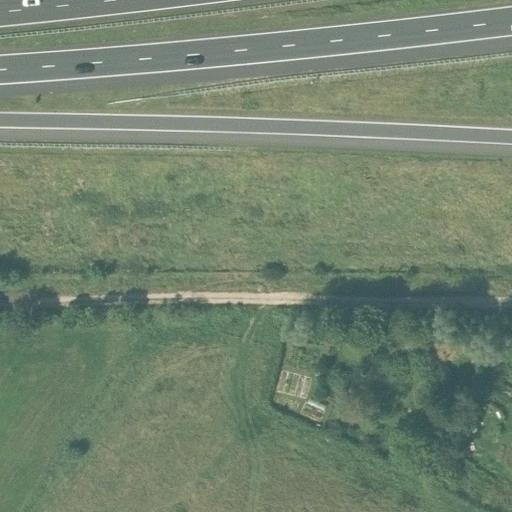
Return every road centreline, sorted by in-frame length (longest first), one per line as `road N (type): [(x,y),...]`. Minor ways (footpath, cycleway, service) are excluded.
road 1 (motorway): [(0,72),(511,24)]
road 2 (motorway): [(0,120),(511,137)]
road 3 (track): [(511,303),(0,301)]
